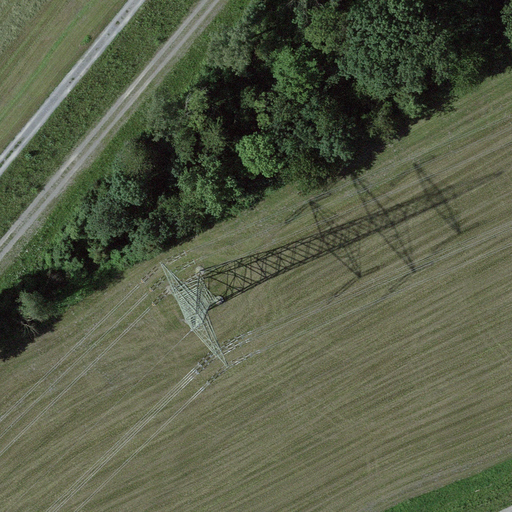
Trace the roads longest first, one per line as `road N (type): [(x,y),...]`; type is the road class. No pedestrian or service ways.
road 1 (track): [(216,0),(0,257)]
road 2 (track): [(0,172),(143,0)]
